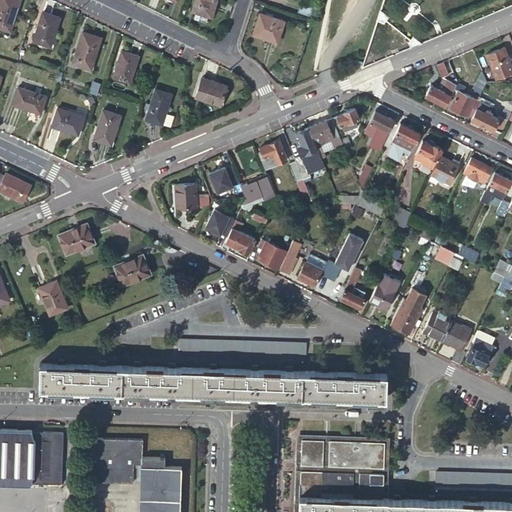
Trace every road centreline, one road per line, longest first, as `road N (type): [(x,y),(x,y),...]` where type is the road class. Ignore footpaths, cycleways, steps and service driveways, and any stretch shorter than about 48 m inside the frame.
road 1 (residential): [(511,404),(115,206),(99,187)]
road 2 (residential): [(0,407),(214,414),(224,423)]
road 3 (tertiary): [(99,187),(275,113)]
road 4 (residential): [(358,78),(511,156)]
road 5 (tertiary): [(358,78),(511,14)]
road 6 (residential): [(225,52),(113,0)]
